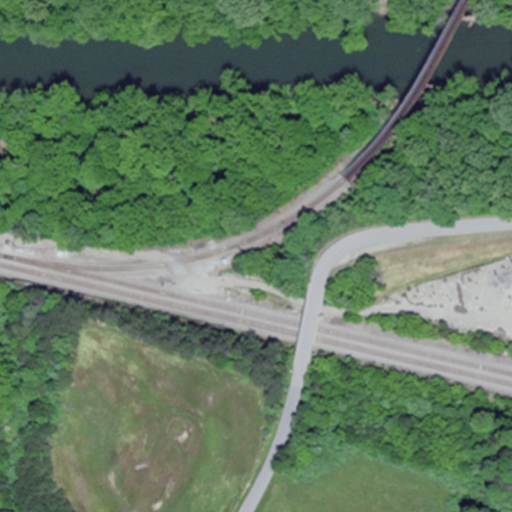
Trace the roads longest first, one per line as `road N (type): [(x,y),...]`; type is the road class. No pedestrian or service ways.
road 1 (residential): [(327,286),(355,246),(402,233),(511,224)]
road 2 (residential): [(252,511),(308,373)]
